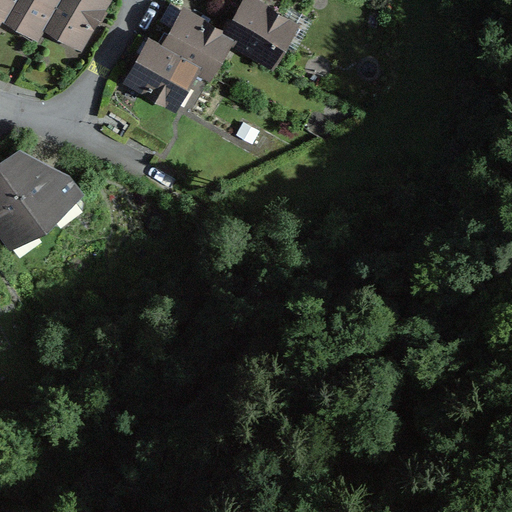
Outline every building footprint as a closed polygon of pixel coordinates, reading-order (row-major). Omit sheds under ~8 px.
[(0,0),(0,15),(8,0),(0,0)] [(8,0),(0,15),(0,17),(33,37),(40,25),(54,0),(8,0)] [(54,0),(40,25),(77,46),(103,0),(54,0)] [(231,37),(227,44),(268,68),(295,22),(256,0),(236,0),(221,28),(219,30),(231,37)] [(196,66),(192,74),(205,81),(227,44),(231,37),(219,30),(221,28),(178,3),(155,43),(196,66)] [(192,74),(196,66),(155,43),(143,36),(117,80),(170,111),(192,74)] [(0,170),(36,218),(77,187),(64,167),(12,139),(0,147),(0,170)] [(36,218),(0,170),(0,235),(4,241),(36,218)]
